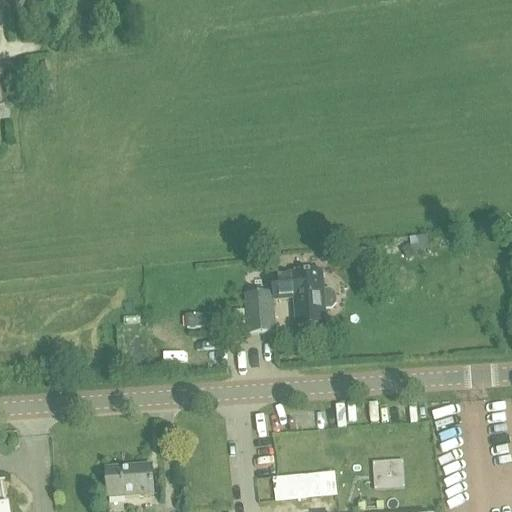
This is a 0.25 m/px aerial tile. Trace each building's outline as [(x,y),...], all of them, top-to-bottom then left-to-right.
[(11,0),(12,10),(59,4),(58,0),(11,0)] [(49,73),(48,63),(40,64),(41,73),(49,73)] [(415,256),(408,246),(401,251),(409,261),(415,256)] [(372,252),(353,253),(354,269),(374,268),(372,252)] [(329,292),(321,293),(320,273),(272,276),(273,294),(274,302),(297,301),(299,328),(323,326),(322,310),(330,310),(335,305),(334,297),(329,292)] [(274,302),(273,294),(272,294),(246,296),(245,296),(246,316),(248,336),(276,334),(274,302)] [(460,430),(438,439),(452,473),(474,464),(460,430)] [(106,471),(108,499),(154,496),(152,468),(106,471)] [(372,474),(374,509),(395,508),(395,495),(409,494),(408,469),(382,470),(382,474),(372,474)] [(471,475),(451,488),(459,499),(447,506),(451,511),(467,511),(466,509),(484,497),(471,475)]
